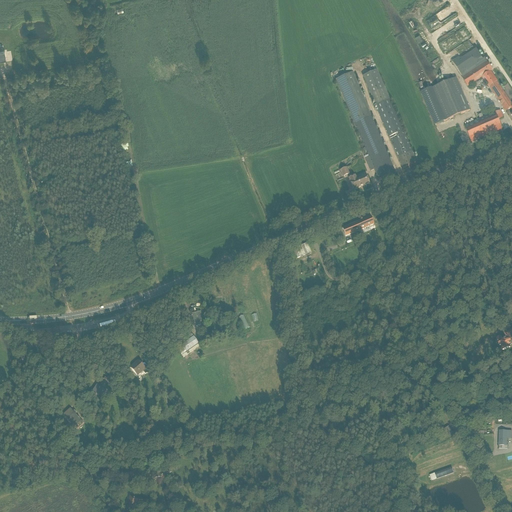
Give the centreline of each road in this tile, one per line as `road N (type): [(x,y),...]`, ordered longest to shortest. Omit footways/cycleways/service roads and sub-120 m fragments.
road 1 (secondary): [(511,142),(147,296),(71,316)]
road 2 (unclassified): [(71,316),(9,93)]
road 3 (track): [(9,93),(105,74),(78,0)]
road 4 (track): [(20,377),(109,511)]
